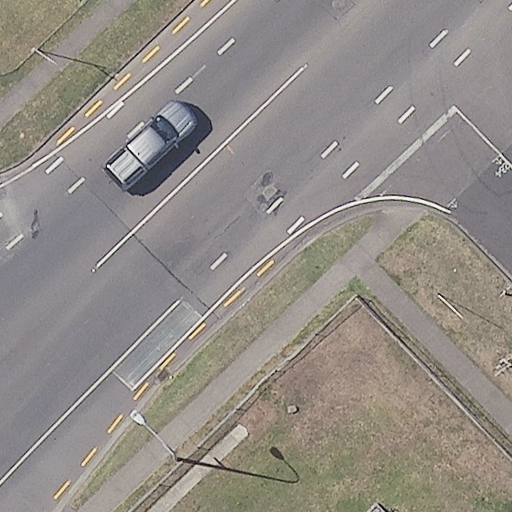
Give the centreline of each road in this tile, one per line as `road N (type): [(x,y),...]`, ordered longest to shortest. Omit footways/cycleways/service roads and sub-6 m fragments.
road 1 (secondary): [(358,11),(10,345)]
road 2 (residential): [(358,11),(511,170)]
